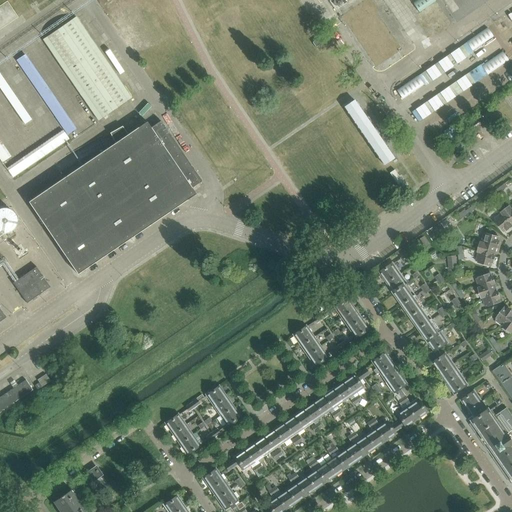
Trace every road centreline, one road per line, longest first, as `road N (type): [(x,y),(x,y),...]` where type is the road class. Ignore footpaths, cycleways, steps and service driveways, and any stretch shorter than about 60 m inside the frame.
road 1 (unknown): [(203,222),(211,186),(205,168),(93,0)]
road 2 (residential): [(180,473),(392,330)]
road 3 (residential): [(302,511),(447,415)]
road 4 (residential): [(37,511),(28,498),(145,421)]
